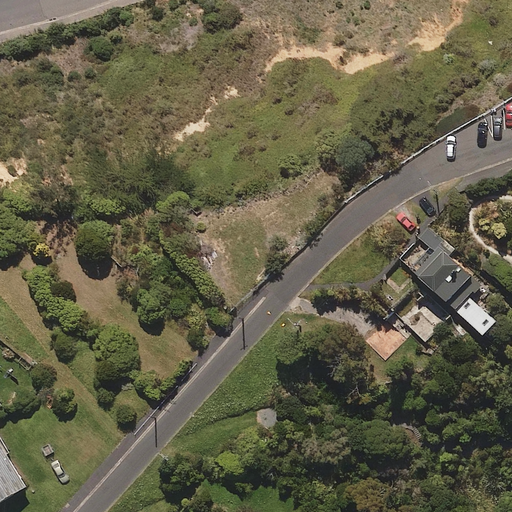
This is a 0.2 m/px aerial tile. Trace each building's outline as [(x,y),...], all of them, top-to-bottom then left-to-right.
[(337,192),(318,169),(294,189),(313,212),(337,192)] [(265,256),(242,206),(203,224),(229,279),(248,269),(246,265),(265,256)] [(472,288),(474,290),(480,282),(480,278),(439,242),(416,268),(457,303),(472,288)] [(446,303),(417,274),(372,320),(394,341),(411,322),(419,330),(446,303)] [(496,315),(470,294),(458,308),(484,329),(496,315)] [(394,343),(366,321),(354,336),(381,358),(394,343)] [(0,499),(26,483),(0,440),(0,499)]
